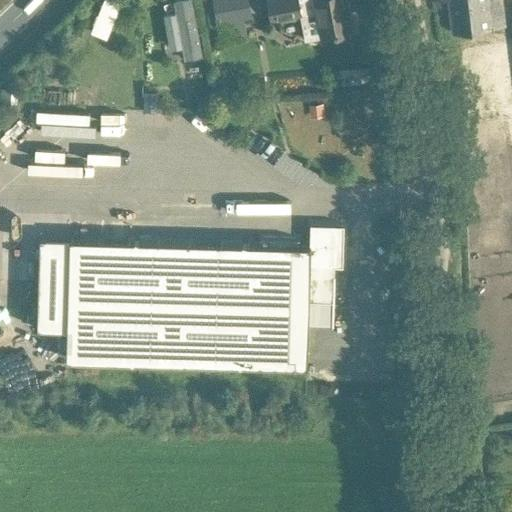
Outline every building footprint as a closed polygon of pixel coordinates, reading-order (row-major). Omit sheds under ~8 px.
[(175,0),(177,11),(166,13),(173,48),(184,46),(187,57),(204,54),(194,0),(175,0)] [(248,0),(214,0),(219,25),(252,19),(248,0)] [(268,0),(272,20),(301,14),(306,39),(322,36),(352,30),(348,5),(344,6),(342,0),(268,0)] [(449,0),(453,32),(506,26),(504,15),(505,15),(503,0),(449,0)] [(17,90),(1,90),(1,101),(17,102),(17,90)] [(158,112),(159,104),(159,92),(145,92),(144,112),(158,112)] [(67,358),(307,365),(308,365),(310,300),(333,301),(335,301),(335,275),(334,275),(334,276),(330,276),(330,265),(343,265),(344,224),(311,223),(311,243),(299,243),(299,239),(300,239),(300,238),(260,237),(260,238),(261,238),(261,242),(41,235),(38,327),(68,327),(67,358)]
